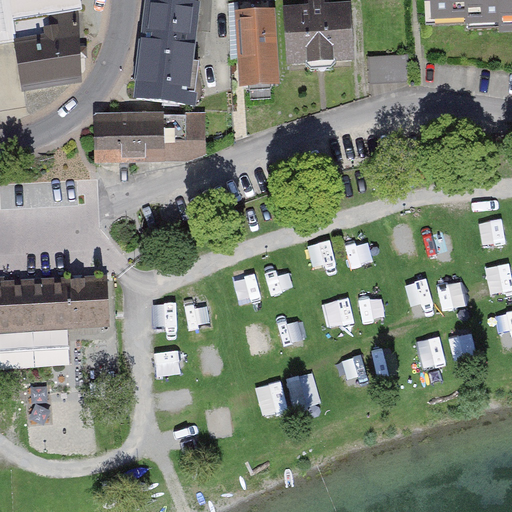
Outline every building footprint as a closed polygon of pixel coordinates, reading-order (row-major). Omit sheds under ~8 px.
[(0,0),(0,45),(18,42),(16,25),(84,15),(81,0),(0,0)] [(145,0),(139,44),(197,51),(204,0),(145,0)] [(453,0),(423,0),(425,31),(454,30),(453,0)] [(492,0),(462,0),(463,30),(493,29),(492,0)] [(349,11),(278,17),(283,71),(353,65),(349,11)] [(263,19),(234,20),(236,91),(265,90),(263,19)] [(79,38),(10,49),(17,92),(86,81),(79,38)] [(190,107),(197,51),(139,44),(132,99),(190,107)] [(411,79),(410,52),(371,54),(372,81),(411,79)] [(203,124),(97,128),(98,164),(204,161),(203,124)] [(481,238),(506,237),(505,213),(480,214),(481,238)] [(110,284),(0,289),(0,334),(112,329),(110,284)] [(353,292),(361,320),(385,313),(378,285),(353,292)] [(277,318),(282,348),(308,343),(302,313),(277,318)] [(274,314),(244,320),(251,358),(281,352),(274,314)] [(511,316),(496,320),(501,346),(511,343),(511,316)] [(430,332),(435,359),(446,357),(440,330),(430,332)] [(368,349),(376,375),(400,368),(392,342),(368,349)] [(368,351),(342,357),(347,382),(373,376),(368,351)] [(317,373),(290,376),(295,410),(311,408),(312,419),(323,417),(317,373)] [(256,389),(265,418),(292,410),(282,381),(256,389)] [(31,384),(33,422),(52,421),(50,383),(31,384)] [(211,439),(236,434),(231,403),(206,407),(211,439)]
